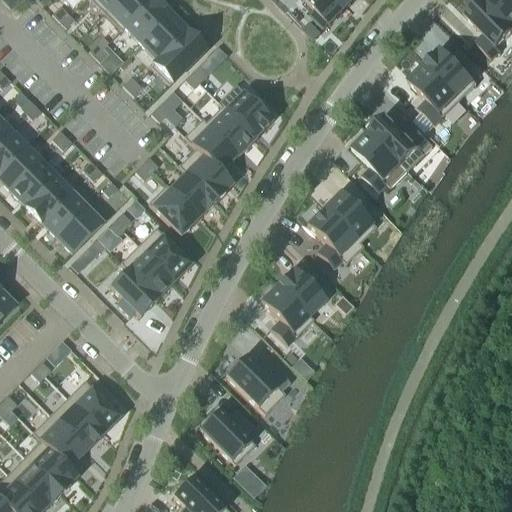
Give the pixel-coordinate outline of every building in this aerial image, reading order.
[(2,0),(1,2),(9,11),(19,0),(2,0)] [(86,0),(86,1),(103,18),(120,0),(86,0)] [(150,0),(120,0),(103,18),(121,35),(124,32),(123,31),(153,2),(150,0)] [(300,0),(315,15),(310,20),(323,33),(329,28),(329,29),(345,13),(332,0),(300,0)] [(332,0),(345,13),(358,0),(332,0)] [(511,0),(482,0),(480,2),(511,33),(511,0)] [(153,2),(123,31),(124,32),(140,48),(170,19),(162,11),(153,1),(153,2)] [(511,33),(480,2),(463,19),(482,38),(474,46),(491,63),(500,54),(496,51),(511,35),(511,33)] [(59,10),(51,18),(58,25),(66,17),(59,10)] [(66,17),(58,25),(65,32),(74,24),(66,17)] [(170,19),(140,48),(156,64),(157,65),(187,36),(186,35),(170,19)] [(156,64),(150,71),(168,90),(205,53),(187,36),(157,65),(156,64)] [(96,47),(87,55),(93,61),(102,52),(96,47)] [(102,52),(93,61),(99,67),(107,58),(102,52)] [(441,52),(424,68),(460,104),(476,87),(466,77),(475,69),(458,52),(449,60),(441,52)] [(424,68),(407,85),(426,104),(417,112),(434,129),(460,104),(424,68)] [(198,70),(189,78),(198,87),(207,79),(198,70)] [(189,78),(184,84),(192,93),(198,87),(189,78)] [(4,79),(0,83),(0,92),(1,94),(9,85),(4,79)] [(130,81),(121,89),(127,95),(136,86),(130,81)] [(136,86),(127,95),(133,101),(141,92),(136,86)] [(235,89),(217,107),(220,111),(221,110),(254,143),(254,142),(271,125),(266,120),(271,115),(258,102),(253,107),(235,89)] [(29,104),(20,113),(26,118),(34,110),(29,104)] [(161,107),(156,112),(164,121),(170,115),(161,107)] [(34,110),(26,118),(31,124),(40,116),(34,110)] [(205,126),(204,127),(237,160),(236,161),(255,143),(254,142),(254,143),(221,110),(220,111),(205,126)] [(156,112),(150,118),(158,127),(164,121),(156,112)] [(385,119),(367,136),(368,137),(368,136),(407,175),(433,150),(412,130),(404,138),(385,119)] [(0,143),(8,136),(9,137),(12,133),(0,120),(0,143)] [(201,123),(183,141),(195,153),(219,177),(220,176),(236,161),(237,160),(204,127),(205,126),(201,123)] [(59,135),(50,143),(56,149),(65,140),(59,135)] [(0,143),(0,174),(23,151),(9,137),(8,136),(0,143)] [(368,137),(351,153),(370,172),(362,180),(379,197),(387,189),(391,192),(407,175),(368,136),(368,137)] [(65,140),(56,149),(62,155),(70,146),(65,140)] [(23,151),(0,174),(0,185),(10,195),(39,167),(23,151)] [(195,153),(178,170),(184,177),(185,176),(215,206),(225,196),(225,195),(232,188),(220,176),(219,177),(195,153)] [(148,162),(142,167),(151,176),(157,170),(148,162)] [(89,165),(81,174),(87,180),(95,171),(89,165)] [(39,167),(10,195),(25,211),(54,182),(53,181),(39,167)] [(142,167),(134,176),(142,184),(151,176),(142,167)] [(95,171),(87,180),(92,185),(101,177),(95,171)] [(169,192),(168,193),(197,223),(204,216),(205,217),(215,206),(185,176),(184,177),(169,192)] [(25,211),(40,226),(73,193),(72,193),(57,178),(53,181),(54,182),(25,211)] [(110,186),(102,195),(108,201),(116,192),(110,186)] [(73,193),(40,226),(55,241),(88,209),(89,209),(92,206),(75,189),(72,193),(73,193)] [(165,189),(147,207),(180,240),(197,223),(168,193),(169,192),(165,189)] [(339,195),(322,212),(358,248),(359,247),(375,231),(365,221),(373,212),(356,195),(348,204),(339,195)] [(88,209),(55,241),(71,257),(104,225),(89,209),(88,209)] [(322,212),(305,229),(324,248),(316,256),(333,273),(341,265),(344,268),(362,251),(359,247),(358,248),(322,212)] [(122,218),(113,226),(122,235),(130,226),(122,218)] [(113,226),(108,232),(116,240),(122,235),(113,226)] [(155,232),(137,250),(173,286),(191,268),(155,232)] [(96,243),(90,249),(99,257),(105,251),(96,243)] [(137,250),(119,267),(125,273),(126,273),(156,303),(157,302),(173,286),(137,250)] [(293,272),(276,289),(308,321),(309,320),(325,304),(318,298),(327,289),(310,272),(301,281),(293,272)] [(125,273),(108,290),(121,303),(116,308),(129,321),(134,316),(139,321),(157,303),(157,302),(156,303),(126,273),(125,273)] [(276,289),(259,306),(278,325),(270,333),(286,350),(312,324),(309,320),(308,321),(276,289)] [(0,296),(0,323),(14,311),(0,296)] [(245,359),(225,379),(264,419),(284,399),(280,395),(289,387),(265,363),(257,371),(245,359)] [(41,366),(35,372),(44,380),(50,375),(41,366)] [(35,372),(30,377),(38,386),(44,380),(35,372)] [(84,385),(66,402),(102,439),(120,421),(104,405),(109,400),(95,386),(90,391),(84,385)] [(7,400),(1,406),(10,414),(16,408),(7,400)] [(66,402),(49,419),(85,456),(102,439),(66,402)] [(1,406),(0,407),(0,421),(1,423),(10,414),(1,406)] [(218,413),(198,433),(234,469),(254,449),(244,439),(252,431),(235,414),(227,422),(218,413)] [(49,419),(31,437),(40,445),(68,472),(69,472),(85,456),(49,419)] [(40,445),(23,462),(60,498),(70,488),(70,487),(77,480),(69,472),(68,472),(40,445)] [(23,462),(6,479),(39,511),(45,511),(49,508),(49,509),(60,498),(23,462)] [(0,484),(0,506),(5,511),(39,511),(6,479),(0,484)] [(224,511),(192,480),(172,500),(184,511),(183,511),(224,511)]
